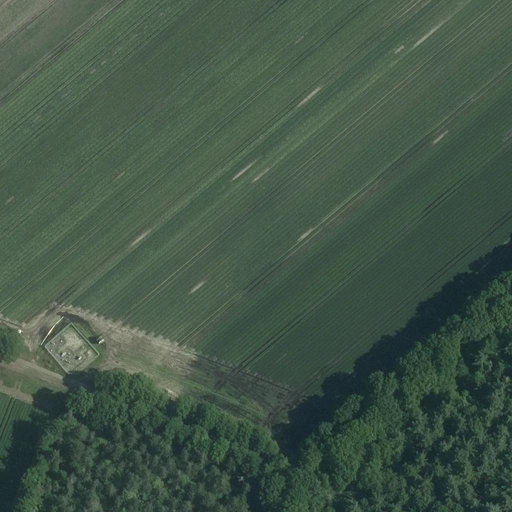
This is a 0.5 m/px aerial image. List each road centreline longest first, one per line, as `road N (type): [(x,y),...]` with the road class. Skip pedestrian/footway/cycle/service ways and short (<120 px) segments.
road 1 (track): [(0,360),(315,483)]
road 2 (track): [(511,324),(333,478)]
